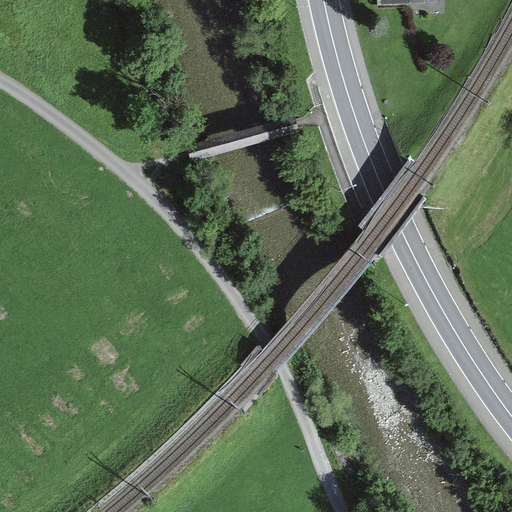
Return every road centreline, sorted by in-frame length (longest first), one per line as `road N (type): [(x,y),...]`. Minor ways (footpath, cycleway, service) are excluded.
road 1 (secondary): [(323,0),(381,186),(428,287),(511,414)]
road 2 (unclassified): [(0,78),(128,173)]
